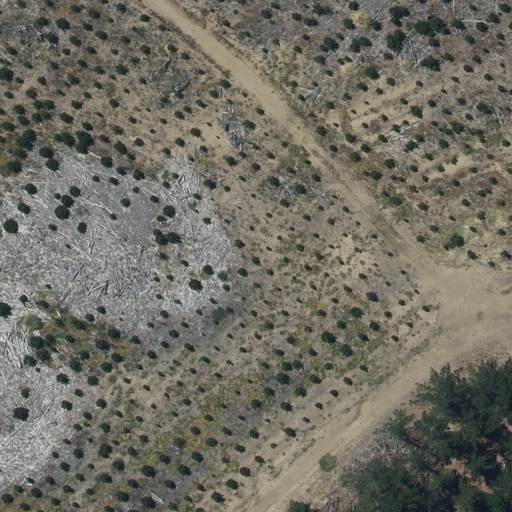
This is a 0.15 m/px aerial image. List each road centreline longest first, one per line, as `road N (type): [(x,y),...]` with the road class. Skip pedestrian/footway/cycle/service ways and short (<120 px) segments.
road 1 (track): [(157,0),(252,79),(359,214),(486,315),(511,300)]
road 2 (track): [(511,334),(486,315),(279,511)]
